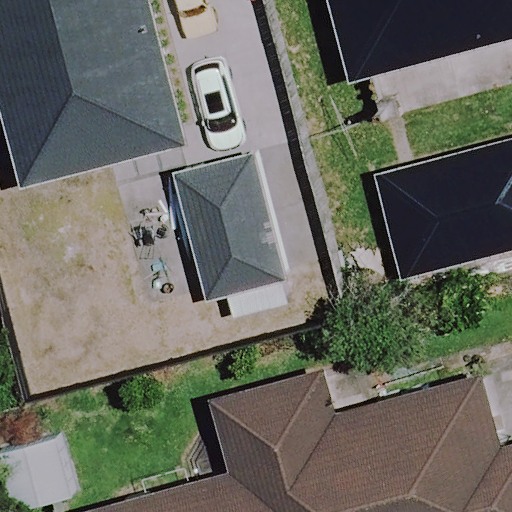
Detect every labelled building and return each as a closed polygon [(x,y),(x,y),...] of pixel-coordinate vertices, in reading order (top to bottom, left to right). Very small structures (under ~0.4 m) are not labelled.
[(196,142),(160,0),(0,0),(0,92),(23,185),(196,142)] [(511,0),(338,0),(358,77),(511,37),(511,0)] [(511,248),(511,142),(384,164),(400,267),(511,248)] [(298,300),(260,157),(175,179),(214,323),(298,300)] [(511,511),(511,442),(491,369),(338,410),(327,370),(219,399),(239,471),(88,511),(511,511)]
